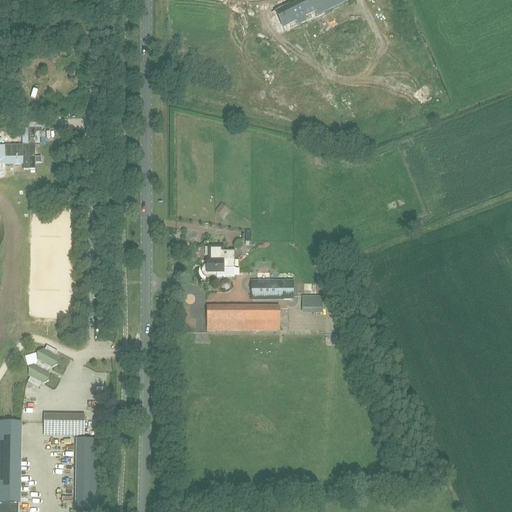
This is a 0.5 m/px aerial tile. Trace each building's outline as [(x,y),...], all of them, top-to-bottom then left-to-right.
[(346,12),(275,9),(284,34),(346,12)] [(23,158),(23,170),(29,170),(35,170),(35,158),(35,146),(35,145),(40,145),(40,142),(44,142),(44,133),(39,133),(35,133),(34,129),(44,129),(44,123),(28,123),(28,129),(28,146),(4,146),(5,158),(23,158)] [(222,217),(228,209),(222,204),(216,212),(222,217)] [(202,270),(202,272),(203,275),(205,276),(207,277),(216,277),(234,277),(234,257),(224,257),(224,247),(212,247),(212,257),(209,257),(209,262),(207,262),(207,265),(206,265),(203,268),(202,270)] [(293,301),(293,282),(251,282),(251,301),(293,301)] [(303,298),(302,311),(322,311),(322,298),(303,298)] [(207,331),(279,331),(279,309),(207,309),(207,331)] [(58,353),(47,347),(44,352),(42,351),(36,355),(37,361),(39,362),(36,368),(34,367),(28,370),(29,377),(31,378),(28,383),(39,389),(42,383),(44,384),(50,381),(49,375),(47,374),(50,368),(52,369),(58,366),(57,359),(55,358),(58,353)] [(44,417),(44,434),(84,434),(85,418),(44,417)] [(0,503),(20,504),(21,423),(20,423),(0,422),(0,503)]
